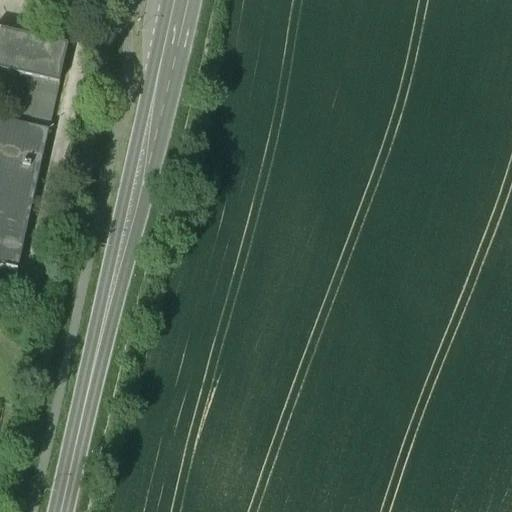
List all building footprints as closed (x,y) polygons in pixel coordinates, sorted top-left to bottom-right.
[(16,28),(3,25),(2,31),(15,34),(16,28)] [(2,31),(0,30),(0,71),(30,79),(57,85),(66,45),(15,34),(2,31)] [(57,85),(30,79),(20,126),(47,132),(57,85)] [(20,126),(0,121),(0,266),(16,271),(47,132),(20,126)] [(16,271),(0,267),(0,280),(13,283),(16,271)]
